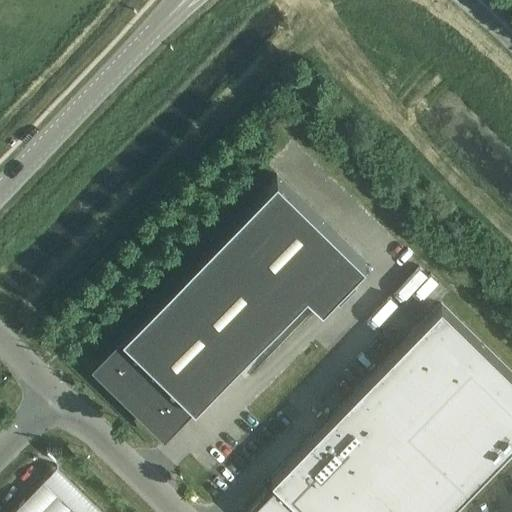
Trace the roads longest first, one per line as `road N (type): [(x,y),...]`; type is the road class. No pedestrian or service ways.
road 1 (unclassified): [(0,194),(186,0)]
road 2 (unclassified): [(168,511),(53,398)]
